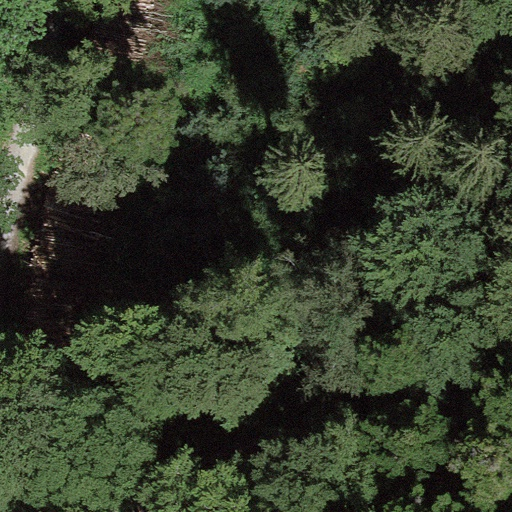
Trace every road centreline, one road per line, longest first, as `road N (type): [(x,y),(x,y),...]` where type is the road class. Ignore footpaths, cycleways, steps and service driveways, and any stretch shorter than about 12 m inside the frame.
road 1 (track): [(103,511),(172,467),(511,419)]
road 2 (track): [(0,355),(6,231),(61,0)]
